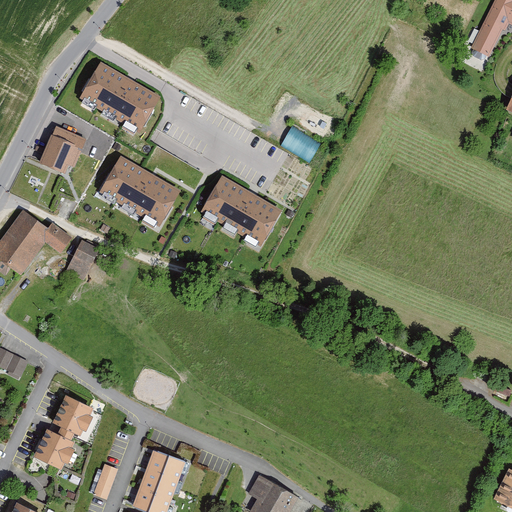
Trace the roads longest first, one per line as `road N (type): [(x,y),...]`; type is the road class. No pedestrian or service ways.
road 1 (residential): [(0,321),(147,416),(297,487),(332,511)]
road 2 (residential): [(86,36),(248,129)]
road 3 (tertiary): [(0,188),(55,72),(86,36)]
